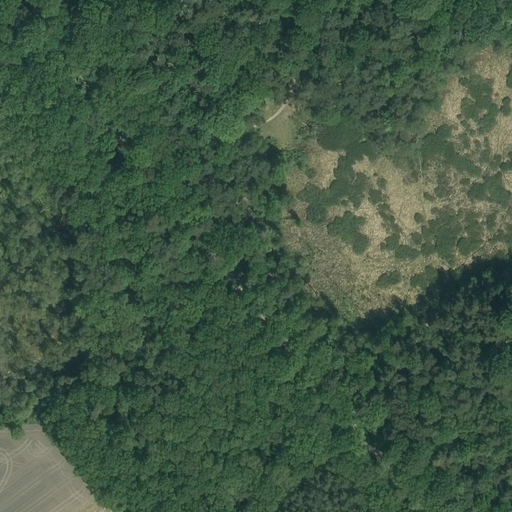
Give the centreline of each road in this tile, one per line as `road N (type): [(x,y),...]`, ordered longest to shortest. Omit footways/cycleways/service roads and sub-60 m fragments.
road 1 (track): [(433,511),(133,148)]
road 2 (track): [(133,148),(36,0)]
